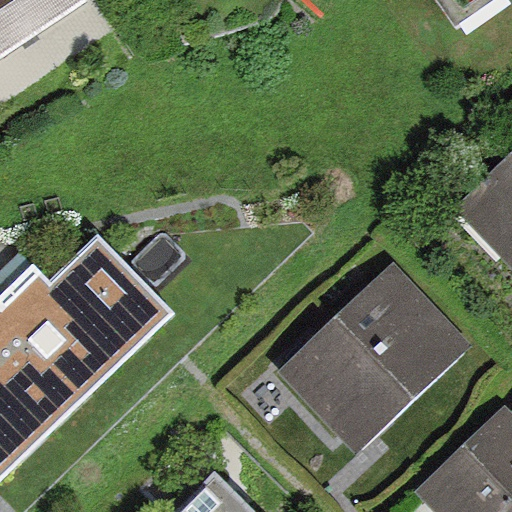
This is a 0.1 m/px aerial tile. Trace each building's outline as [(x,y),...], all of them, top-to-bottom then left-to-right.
[(102,0),(0,0),(0,44),(15,66),(105,3),(102,0)] [(511,0),(475,0),(492,25),(511,11),(511,0)] [(511,167),(465,210),(511,260),(511,167)] [(0,477),(167,317),(98,246),(49,293),(25,268),(0,292),(0,477)] [(393,278),(290,375),(356,445),(459,348),(393,278)] [(511,511),(511,421),(437,494),(454,511),(511,511)] [(251,511),(215,476),(179,511),(251,511)]
